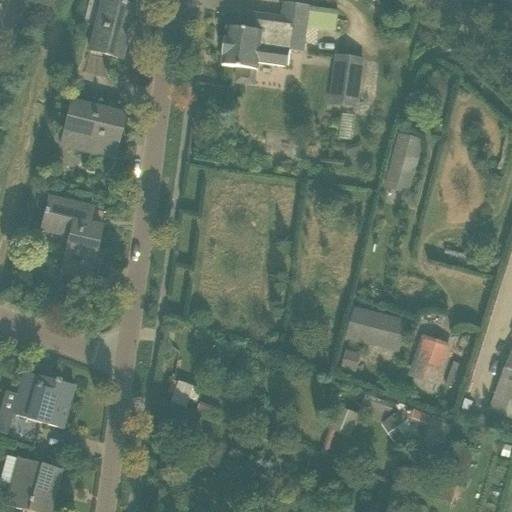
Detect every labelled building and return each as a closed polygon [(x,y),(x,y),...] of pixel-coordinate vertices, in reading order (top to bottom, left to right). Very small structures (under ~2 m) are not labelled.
[(102,0),(89,51),(101,55),(121,59),(127,33),(125,32),(132,7),(125,5),(125,0),(102,0)] [(258,71),(259,64),(289,68),(291,52),(303,53),(309,10),(286,5),(283,18),(270,15),(270,17),(258,15),(250,21),(248,31),(228,28),(223,66),(238,69),(236,84),(254,86),(257,71),(258,71)] [(358,110),(363,62),(338,58),(332,106),(358,110)] [(455,89),(420,81),(413,108),(437,113),(439,102),(451,104),(455,89)] [(110,158),(110,157),(114,140),(118,141),(124,115),(70,103),(64,128),(73,130),(69,148),(110,158)] [(351,139),(354,116),(342,114),(338,138),(351,139)] [(420,141),(398,136),(390,165),(387,177),(409,182),(413,165),(419,166),(422,154),(417,152),(420,141)] [(65,252),(59,273),(89,280),(101,228),(89,225),(93,209),(47,199),(41,229),(69,235),(65,252)] [(355,314),(350,338),(397,349),(403,326),(355,314)] [(433,384),(449,389),(461,354),(437,346),(441,334),(429,330),(410,384),(431,391),(433,384)] [(511,352),(489,412),(511,421),(511,419),(511,352)] [(357,358),(346,355),(343,369),(354,372),(357,358)] [(0,411),(12,414),(11,415),(26,419),(25,420),(62,430),(74,387),(59,383),(60,381),(55,380),(55,382),(24,373),(17,395),(5,391),(0,411)] [(169,378),(165,392),(189,399),(193,385),(169,378)] [(402,439),(410,433),(424,437),(421,448),(422,448),(418,462),(405,464),(408,484),(441,479),(438,459),(425,461),(429,450),(440,454),(448,427),(432,422),(432,419),(404,409),(389,420),(402,439)] [(4,505),(22,511),(26,511),(49,511),(61,471),(18,458),(4,505)]
